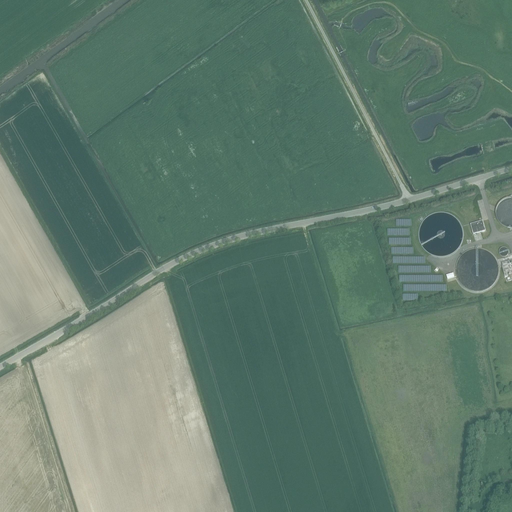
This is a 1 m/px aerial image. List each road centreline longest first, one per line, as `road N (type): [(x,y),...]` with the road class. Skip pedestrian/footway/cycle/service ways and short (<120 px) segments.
road 1 (unclassified): [(0,367),(200,251),(407,199)]
road 2 (unclassified): [(407,199),(305,0)]
